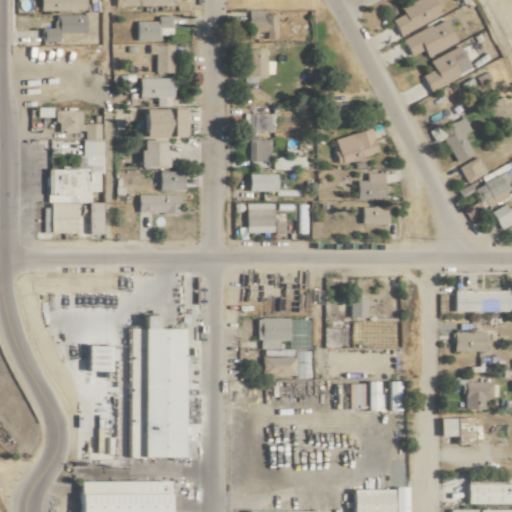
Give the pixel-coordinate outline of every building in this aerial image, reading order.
[(81,0),(35,0),(36,10),(81,9),(81,0)] [(410,0),(397,7),(399,13),(388,19),(396,35),(438,13),(430,0),(410,0)] [(306,11),(275,11),(275,40),(306,40),(306,11)] [(273,13),(251,13),(251,16),(244,15),(244,38),(254,38),(254,31),(263,31),(263,39),(273,39),(273,13)] [(82,32),(81,14),(51,15),(52,27),(38,27),(39,42),(55,41),(54,33),(82,32)] [(156,40),(157,35),(168,35),(168,15),(154,15),(154,21),(132,20),(132,40),(156,40)] [(399,39),(407,55),(420,49),(423,56),(453,42),(441,18),(399,39)] [(170,45),(145,44),(144,53),(151,54),(151,72),(169,72),(170,45)] [(468,69),(456,45),(426,60),(430,69),(418,75),(426,90),(468,69)] [(262,48),(243,48),(244,76),(263,76),(262,48)] [(168,77),(134,77),(134,97),(168,97),(168,77)] [(346,102),(327,103),(328,117),(346,117),(346,102)] [(181,108),(139,108),(139,136),(181,137),(181,108)] [(45,169),(45,200),(47,200),(48,231),(73,230),(72,202),(83,202),(84,231),(98,231),(98,202),(86,202),(86,191),(98,191),(97,123),(78,123),(78,109),(51,110),(52,132),(78,131),(79,158),(83,158),(83,168),(45,169)] [(270,130),(270,113),(244,113),(244,129),(270,130)] [(453,161),(469,153),(459,135),(467,130),(459,117),(436,129),(453,161)] [(330,138),(334,150),(330,151),(333,164),(374,152),(367,128),(330,138)] [(266,139),(245,138),(245,160),(266,160),(266,139)] [(161,167),(160,140),(135,141),(135,168),(161,167)] [(268,169),(301,168),(301,156),(267,157),(268,169)] [(463,183),(483,172),(474,156),(454,167),(463,183)] [(178,170),(154,171),(154,190),(178,189),(178,170)] [(502,188),(508,185),(501,171),(471,187),(481,208),(506,195),(502,188)] [(379,199),(379,173),(363,172),(362,180),(352,180),(352,198),(379,199)] [(272,191),(272,173),(243,173),(243,191),(272,191)] [(176,194),(133,194),(133,213),(176,212),(176,194)] [(269,202),(241,203),(242,232),(270,232),(269,202)] [(511,206),(511,205),(505,208),(502,203),(487,211),(497,229),(511,219),(511,206)] [(382,224),(382,206),(357,206),(357,223),(382,224)] [(450,290),(450,311),(511,311),(511,289),(450,290)] [(363,298),(346,297),(345,317),(362,317),(363,298)] [(124,328),(124,458),(175,458),(175,329),(150,329),(150,316),(136,316),(136,328),(124,328)] [(286,317),(257,317),(256,346),(278,347),(278,340),(286,340),(286,317)] [(348,327),(324,328),(325,344),(348,344),(348,327)] [(482,331),(449,331),(449,350),(481,351),(482,331)] [(290,356),(257,357),(257,376),(291,376),(290,356)] [(382,411),(393,412),(394,381),(382,381),(382,411)] [(460,408),(480,408),(480,398),(493,398),(493,382),(460,381),(460,408)] [(451,444),(468,443),(467,417),(434,418),(435,437),(451,436),(451,444)] [(162,511),(163,481),(73,481),(72,511),(162,511)] [(462,504),(511,503),(511,483),(462,484),(462,504)] [(386,511),(386,489),(346,489),(346,511),(386,511)]
